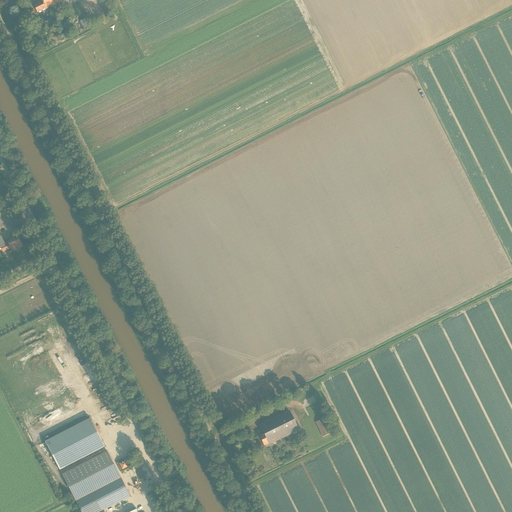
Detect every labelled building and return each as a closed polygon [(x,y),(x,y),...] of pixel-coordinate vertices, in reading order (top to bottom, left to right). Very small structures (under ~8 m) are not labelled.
[(47,9),(64,0),(42,0),(43,1),(34,6),(38,12),(47,8),(47,9)] [(87,17),(80,20),(83,27),(90,24),(87,17)] [(0,234),(0,249),(9,245),(12,251),(23,245),(18,236),(4,244),(0,234)] [(269,445),(298,430),(289,410),(260,425),(263,433),(259,435),(264,446),(268,443),(269,445)] [(315,422),(322,437),(334,431),(327,417),(315,422)] [(105,447),(98,433),(90,418),(45,441),(60,470),(105,447)] [(107,451),(62,474),(81,511),(104,511),(103,510),(130,497),(107,451)] [(120,468),(121,469),(122,469),(128,466),(125,460),(119,463),(121,468),(120,468)] [(142,483),(130,489),(131,491),(144,486),(142,483)]
